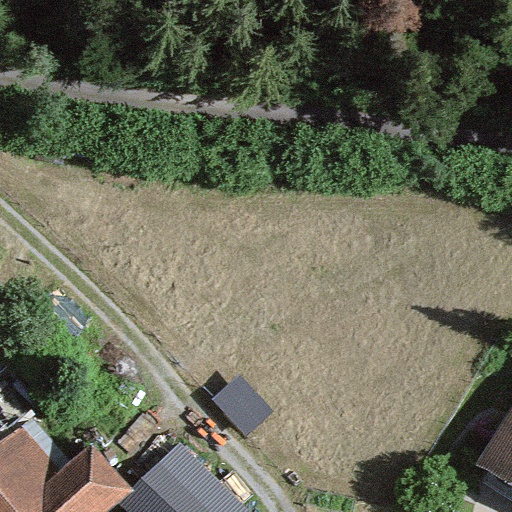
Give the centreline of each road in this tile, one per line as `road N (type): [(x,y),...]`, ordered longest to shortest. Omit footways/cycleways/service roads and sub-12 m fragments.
road 1 (track): [(0,74),(511,148)]
road 2 (track): [(281,511),(271,468),(173,392),(0,212)]
